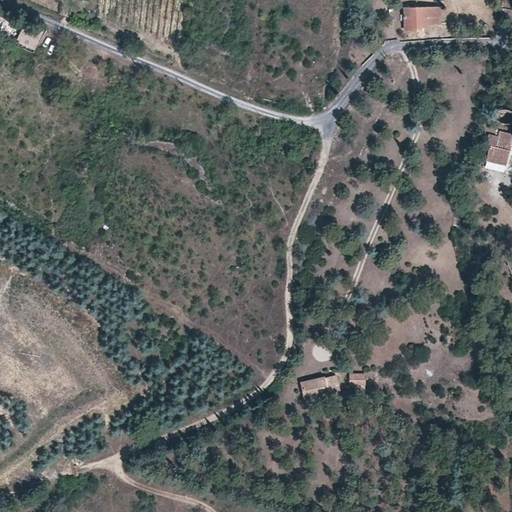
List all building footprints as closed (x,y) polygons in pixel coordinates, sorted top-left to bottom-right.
[(484,19),(487,14),(474,5),(470,10),(484,19)] [(417,27),(423,26),(429,26),(429,24),(441,23),(441,7),(404,8),(405,29),(417,29),(417,27)] [(42,30),(32,25),(30,29),(25,27),(18,41),(33,48),(42,30)] [(505,110),(501,110),(500,110),(497,111),(496,114),(495,116),(496,119),(498,121),(503,123),(508,124),(511,122),(511,111),(505,110)] [(511,138),(511,134),(500,132),(496,147),(490,146),(486,161),(505,166),(511,138)] [(366,374),(350,373),(349,385),(365,386),(366,374)] [(325,379),(324,377),(302,383),(306,399),(328,394),(328,392),(339,389),(336,376),(325,379)]
